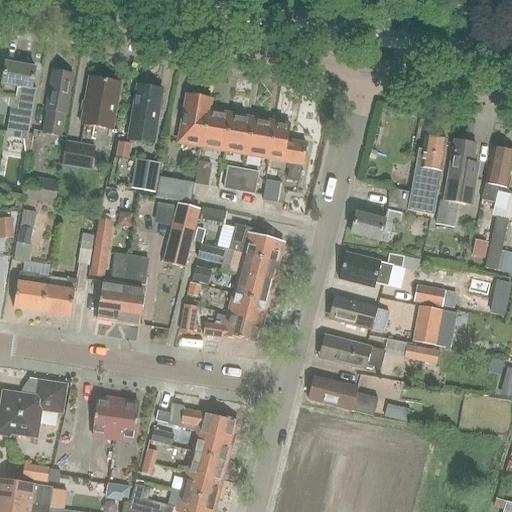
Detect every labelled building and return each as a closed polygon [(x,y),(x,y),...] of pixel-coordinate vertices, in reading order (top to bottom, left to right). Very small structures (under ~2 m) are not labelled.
[(6,138),(28,142),(37,91),(36,91),(36,90),(30,89),(33,68),(4,63),(2,74),(0,73),(0,95),(13,98),(6,138)] [(60,137),(71,75),(53,72),(43,134),(60,137)] [(112,131),(120,84),(88,78),(80,125),(112,131)] [(159,111),(162,91),(158,90),(156,88),(152,87),(149,88),(137,86),(128,139),(146,142),(149,123),(158,125),(160,113),(159,111)] [(201,147),(207,112),(210,99),(187,95),(178,144),(201,147)] [(224,151),(230,116),(207,112),(201,147),(224,151)] [(247,155),(253,120),(230,116),(224,151),(247,155)] [(269,159),(274,124),(253,120),(247,155),(269,159)] [(303,165),(306,146),(286,142),(289,126),(274,124),(269,159),(290,163),(287,181),(298,182),(301,165),(303,165)] [(426,171),(420,196),(391,191),(388,209),(432,216),(436,198),(445,140),(425,138),(422,152),(417,151),(415,169),(426,171)] [(129,160),(132,145),(118,142),(115,157),(129,160)] [(469,207),(471,197),(474,183),(478,165),(471,164),(474,146),(453,142),(440,201),(436,226),(455,229),(459,205),(469,207)] [(90,171),(94,148),(65,143),(61,166),(90,171)] [(508,190),(511,175),(508,175),(511,157),(511,152),(492,149),(481,201),(492,203),(495,191),(495,188),(508,190)] [(159,165),(136,161),(130,189),(154,194),(159,165)] [(208,186),(212,165),(200,162),(196,184),(208,186)] [(244,170),(229,167),(224,189),(240,192),(244,170)] [(258,173),(244,170),(240,192),(253,195),(258,173)] [(192,183),(158,177),(154,198),(188,204),(192,183)] [(54,205),(58,184),(26,178),(22,199),(54,205)] [(275,203),(279,183),(267,181),(263,201),(275,203)] [(511,194),(495,191),(492,203),(489,216),(496,218),(485,267),(493,269),(505,215),(507,216),(511,195),(511,194)] [(183,271),(198,209),(181,205),(165,266),(183,271)] [(205,224),(225,228),(228,214),(208,209),(205,224)] [(37,213),(23,210),(14,261),(30,264),(33,244),(31,244),(37,213)] [(389,245),(393,226),(399,228),(402,215),(387,211),(384,221),(356,214),(350,235),(378,242),(389,245)] [(119,214),(117,227),(130,228),(132,215),(119,214)] [(12,219),(0,220),(0,235),(13,234),(12,219)] [(104,279),(113,222),(99,220),(90,277),(104,279)] [(283,243),(254,236),(255,232),(235,226),(229,251),(277,264),(283,243)] [(89,266),(94,237),(83,235),(78,264),(89,266)] [(475,241),(471,257),(484,259),(487,244),(475,241)] [(203,244),(200,257),(221,263),(225,250),(203,244)] [(384,258),(351,249),(349,258),(344,257),(340,273),(345,275),(344,279),(376,288),(377,284),(390,288),(395,267),(403,269),(406,258),(391,256),(389,265),(383,264),(384,258)] [(511,253),(500,250),(495,270),(511,273),(511,253)] [(272,284),(277,264),(229,251),(243,255),(238,276),(272,284)] [(117,323),(127,257),(114,255),(109,284),(101,283),(95,320),(117,323)] [(127,257),(117,323),(137,326),(148,260),(127,257)] [(208,284),(212,269),(197,266),(193,281),(208,284)] [(39,313),(46,276),(38,275),(38,277),(18,274),(12,309),(39,313)] [(69,318),(70,313),(73,293),(75,293),(77,282),(67,280),(66,282),(49,279),(49,277),(46,276),(39,313),(69,318)] [(267,304),(272,284),(238,276),(232,295),(267,304)] [(197,297),(199,287),(189,284),(186,294),(197,297)] [(419,284),(416,301),(444,307),(444,306),(452,308),(455,292),(447,291),(447,290),(419,284)] [(262,323),(267,304),(232,295),(227,314),(262,323)] [(334,298),(330,313),(328,320),(370,331),(376,309),(334,298)] [(443,310),(420,306),(414,342),(436,346),(443,310)] [(196,308),(183,307),(179,333),(192,335),(196,308)] [(256,344),(262,323),(227,314),(227,317),(218,315),(215,326),(204,324),(202,336),(221,339),(222,337),(238,341),(238,339),(256,344)] [(383,352),(370,348),(324,337),(318,360),(364,371),(365,366),(379,370),(383,352)] [(436,365),(438,352),(406,346),(403,360),(436,365)] [(371,417),(376,399),(355,393),(356,389),(314,378),(307,400),(350,411),(371,417)] [(0,436),(10,438),(10,436),(37,440),(41,413),(62,415),(67,387),(39,383),(36,398),(3,393),(0,411),(0,436)] [(231,442),(236,421),(217,416),(217,419),(201,414),(183,411),(183,407),(182,407),(185,397),(162,393),(160,401),(172,404),(170,415),(169,422),(168,425),(179,428),(180,425),(199,428),(198,433),(231,442)] [(113,439),(118,402),(97,399),(92,437),(113,439)] [(134,442),(139,404),(118,402),(113,439),(134,442)] [(402,407),(383,402),(379,417),(399,422),(402,407)] [(158,412),(155,422),(168,425),(169,422),(170,415),(158,412)] [(306,416),(282,511),(311,511),(333,423),(306,416)] [(154,430),(151,441),(171,446),(174,435),(154,430)] [(226,462),(231,442),(198,433),(193,453),(226,462)] [(156,465),(159,453),(148,450),(145,462),(156,465)] [(221,481),(226,462),(193,453),(187,473),(221,481)] [(145,462),(142,474),(153,477),(156,465),(145,462)] [(49,469),(23,466),(21,479),(47,483),(49,469)] [(216,502),(221,481),(187,473),(182,493),(216,502)] [(51,489),(34,486),(0,480),(0,502),(31,507),(48,509),(51,489)] [(173,511),(174,508),(169,507),(143,500),(147,484),(137,482),(129,511),(173,511)] [(107,486),(105,499),(119,501),(128,502),(130,489),(121,488),(107,486)] [(213,511),(216,502),(182,493),(174,491),(169,507),(174,508),(178,509),(177,511),(213,511)] [(502,511),(511,511),(511,504),(496,500),(494,507),(504,510),(502,511)] [(47,511),(48,509),(31,507),(0,502),(0,511),(47,511)]
